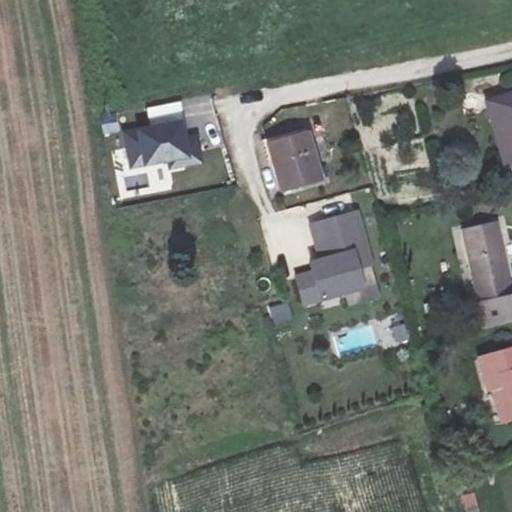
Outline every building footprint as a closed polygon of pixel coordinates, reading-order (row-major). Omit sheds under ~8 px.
[(511,88),(486,95),(501,159),(511,156),(511,88)] [(162,118),(108,126),(117,182),(113,182),(118,223),(135,221),(129,181),(181,170),(176,146),(160,149),(157,133),(165,132),(165,125),(181,123),(179,111),(161,114),(162,118)] [(307,137),(267,148),(280,194),(320,182),(307,137)] [(360,211),(308,223),(318,266),(293,272),(302,310),(379,291),(360,211)] [(511,265),(501,221),(471,228),(488,297),(494,322),(511,316),(511,265)] [(177,288),(163,292),(168,316),(183,314),(177,288)] [(288,303),(269,308),(274,324),(293,319),(288,303)] [(511,348),(478,358),(487,391),(493,390),(503,421),(511,418),(511,348)] [(479,511),(475,494),(462,497),(465,511),(479,511)]
